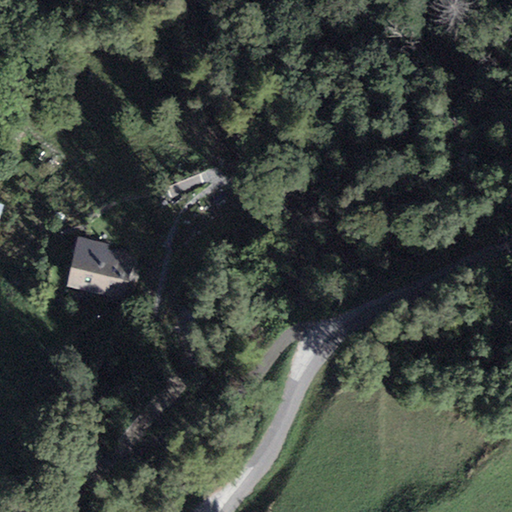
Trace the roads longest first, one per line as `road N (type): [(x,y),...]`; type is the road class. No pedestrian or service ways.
road 1 (unclassified): [(511,239),(370,309),(329,339),(289,397),(260,462),(222,511)]
road 2 (track): [(152,349),(174,363),(178,378),(134,428),(139,442),(209,419),(297,331),(329,339)]
